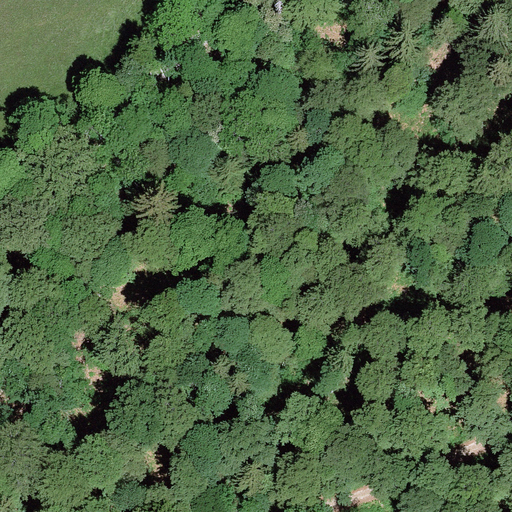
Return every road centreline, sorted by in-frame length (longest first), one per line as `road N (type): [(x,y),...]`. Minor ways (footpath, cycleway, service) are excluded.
road 1 (unclassified): [(0,265),(294,0)]
road 2 (track): [(511,436),(311,511)]
